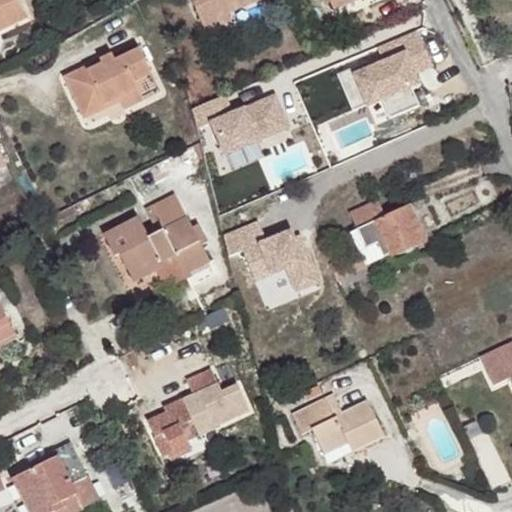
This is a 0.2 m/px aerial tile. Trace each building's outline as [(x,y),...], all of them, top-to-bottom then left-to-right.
[(0,0),(0,30),(28,17),(19,0),(0,0)] [(191,0),(205,31),(231,20),(228,13),(226,8),(240,3),(242,7),(258,0),(191,0)] [(328,0),(333,10),(354,0),(328,0)] [(226,8),(228,13),(242,7),(240,3),(226,8)] [(410,88),(416,86),(412,75),(430,67),(415,31),(377,48),(383,64),(369,70),(366,64),(336,76),(352,113),(367,107),(375,126),(418,108),(410,88)] [(65,78),(84,118),(120,101),(118,98),(137,89),(134,82),(152,74),(138,45),(113,57),(112,55),(65,78)] [(120,101),(124,110),(143,101),(137,89),(118,98),(120,101)] [(224,154),(288,126),(273,94),(250,104),(252,110),(246,112),(244,107),(231,113),(223,97),(191,111),(196,129),(210,123),(224,154)] [(134,282),(155,271),(162,267),(160,263),(174,256),(184,275),(190,272),(210,262),(201,246),(192,227),(175,195),(145,211),(153,226),(157,234),(148,238),(145,231),(138,218),(105,236),(116,257),(120,255),(134,282)] [(391,255),(392,257),(426,240),(409,205),(385,216),(378,201),(349,214),(357,230),(365,250),(376,244),(383,259),(391,255)] [(45,222),(48,229),(59,224),(55,217),(45,222)] [(192,227),(201,246),(207,243),(197,225),(192,227)] [(145,231),(148,238),(157,234),(153,226),(145,231)] [(366,267),(383,259),(376,244),(365,250),(357,230),(350,233),(359,252),(366,267)] [(287,285),(294,299),(315,290),(366,267),(359,252),(287,285)] [(155,271),(166,291),(192,277),(190,272),(184,275),(174,256),(160,263),(162,267),(155,271)] [(315,290),(321,302),(372,279),(371,277),(378,274),(376,270),(369,273),(366,267),(315,290)] [(246,285),(250,293),(263,288),(259,279),(246,285)] [(275,305),(277,310),(285,306),(282,302),(275,305)] [(0,340),(15,333),(0,303),(0,340)] [(230,321),(223,308),(212,313),(218,327),(230,321)] [(511,341),(480,357),(494,386),(510,378),(511,382),(511,341)] [(148,421),(164,457),(168,455),(190,445),(188,440),(215,428),(203,401),(222,392),(212,369),(187,380),(193,394),(163,408),(166,413),(148,421)] [(468,379),(461,383),(464,389),(471,385),(468,379)] [(322,393),(318,386),(304,393),(308,400),(322,393)] [(292,416),(301,436),(311,431),(324,456),(338,448),(348,443),(352,452),(384,437),(368,402),(342,414),(333,395),(292,416)] [(168,455),(170,460),(220,438),(215,428),(188,440),(190,445),(168,455)] [(29,511),(54,511),(68,505),(71,511),(74,511),(83,508),(72,485),(87,477),(70,443),(54,451),(56,456),(12,478),(29,511)] [(338,448),(343,457),(352,452),(348,443),(338,448)] [(98,500),(87,477),(72,485),(83,508),(98,500)]
